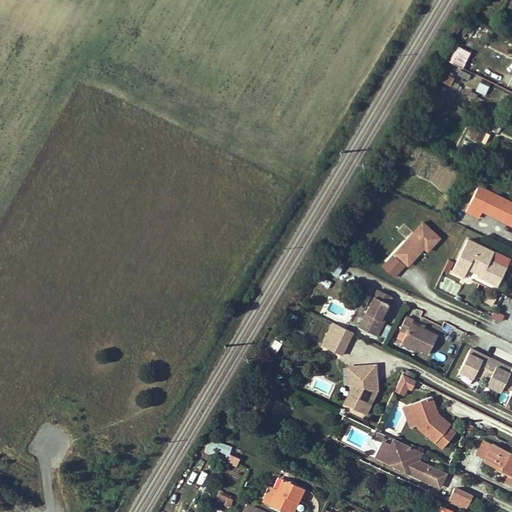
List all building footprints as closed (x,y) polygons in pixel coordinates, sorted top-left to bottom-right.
[(474,41),(467,38),(459,54),(466,57),(474,41)] [(468,79),(471,75),(461,69),(459,74),(468,79)] [(450,85),(454,77),(445,73),(441,81),(450,85)] [(484,94),(488,84),(478,81),(474,90),(484,94)] [(490,122),(487,129),(497,133),(500,126),(490,122)] [(473,124),(468,135),(480,141),(485,130),(473,124)] [(511,202),(479,185),(468,207),(466,211),(478,217),(482,211),(489,214),(491,211),(511,220),(511,202)] [(489,214),(511,225),(511,220),(491,211),(489,214)] [(414,232),(406,240),(394,252),(408,265),(424,248),(428,251),(440,237),(424,222),(414,232)] [(404,223),(397,231),(406,240),(414,232),(404,223)] [(466,238),(450,270),(462,276),(466,267),(481,274),(480,277),(497,285),(505,267),(489,259),(493,251),(466,238)] [(385,250),(381,255),(392,266),(396,261),(385,250)] [(392,266),(381,255),(374,262),(386,273),(392,266)] [(336,276),(343,262),(334,258),(327,271),(336,276)] [(446,259),(442,270),(448,272),(452,261),(446,259)] [(436,286),(454,296),(460,285),(442,275),(436,286)] [(480,299),(490,304),(496,293),(486,288),(480,299)] [(388,303),(374,295),(358,326),(377,335),(384,321),(380,319),(388,303)] [(392,305),(388,303),(380,319),(384,321),(392,305)] [(501,319),(503,313),(493,310),(491,316),(501,319)] [(416,345),(429,351),(438,334),(413,321),(414,318),(407,314),(401,328),(408,331),(404,339),(416,345)] [(353,331),(333,320),(321,343),(341,353),(353,331)] [(273,339),(270,347),(277,350),(281,342),(273,339)] [(415,349),(416,345),(404,339),(401,343),(415,349)] [(471,349),(469,354),(482,360),(484,355),(471,349)] [(491,359),(484,355),(482,360),(469,354),(460,371),(473,378),(475,375),(477,371),(483,374),(491,359)] [(502,391),(510,373),(496,367),(499,362),(491,359),(483,374),(491,378),(489,382),(488,385),(502,391)] [(360,369),(378,371),(379,364),(355,361),(352,384),(355,384),(358,385),(360,371),(360,369)] [(511,368),(499,362),(496,367),(510,373),(511,368)] [(358,389),(350,406),(366,413),(377,389),(379,380),(377,379),(378,371),(360,369),(360,371),(358,385),(358,389)] [(402,372),(396,386),(404,391),(407,386),(411,388),(416,379),(402,372)] [(350,406),(358,389),(358,385),(355,384),(346,404),(350,406)] [(442,414),(435,394),(412,403),(420,424),(421,427),(444,446),(457,431),(450,426),(453,422),(442,414)] [(420,424),(412,403),(406,405),(414,426),(420,424)] [(376,457),(391,464),(396,462),(403,465),(405,470),(412,473),(414,469),(423,473),(421,478),(439,487),(446,474),(418,460),(422,452),(394,439),(391,445),(383,442),(376,457)] [(227,459),(230,444),(216,441),(213,456),(227,459)] [(501,468),(499,471),(511,477),(511,453),(494,444),(485,460),(495,466),(501,468)] [(236,465),(239,456),(229,452),(226,461),(236,465)] [(404,470),(405,470),(403,465),(396,462),(391,464),(404,470)] [(423,473),(414,469),(412,473),(421,478),(423,473)] [(304,489),(283,478),(270,505),(284,511),(289,511),(295,501),(298,502),(304,489)] [(466,508),(472,492),(452,484),(446,501),(466,508)] [(215,502),(228,508),(233,498),(219,492),(215,502)] [(293,511),(298,502),(295,501),(289,511),(293,511)]
